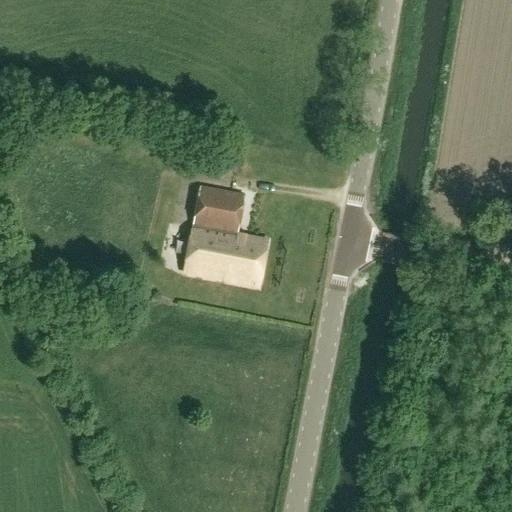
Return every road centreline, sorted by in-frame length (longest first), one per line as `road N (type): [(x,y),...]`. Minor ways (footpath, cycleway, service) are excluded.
road 1 (tertiary): [(296,511),(346,244)]
road 2 (tertiary): [(346,244),(390,0)]
road 3 (tertiary): [(346,244),(422,260),(511,256)]
